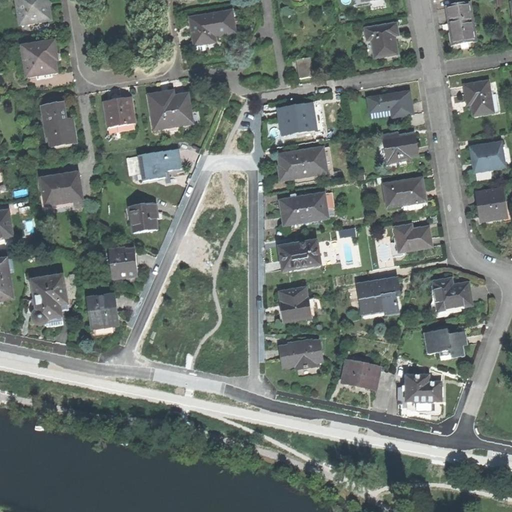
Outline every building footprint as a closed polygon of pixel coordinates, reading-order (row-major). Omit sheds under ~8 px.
[(15,0),(20,25),(49,21),(47,9),(49,8),(47,1),(47,0),(15,0)] [(469,5),(445,9),(449,35),(451,47),(475,43),(469,5)] [(230,13),(191,19),(193,31),(190,32),(191,40),(192,47),(213,44),(212,38),(233,35),(230,13)] [(395,25),(364,30),(366,42),(370,41),(373,60),(396,56),(394,43),(393,37),(397,37),(395,25)] [(27,77),(56,72),(55,61),(57,61),(56,53),(55,45),(23,49),(27,77)] [(297,80),(312,78),(309,59),(294,61),(297,80)] [(472,117),(492,114),(487,83),(463,86),(465,98),(466,107),(470,106),(472,117)] [(152,132),(191,126),(187,95),(173,97),(172,92),(163,93),(146,96),(152,132)] [(390,120),(412,117),(410,105),(409,94),(366,100),(368,116),(389,112),(390,120)] [(106,130),(134,126),(130,100),(118,101),(102,104),(106,130)] [(61,104),(40,107),(43,126),(48,125),(50,137),(48,137),(49,148),(74,144),(71,121),(64,122),(63,115),(61,104)] [(281,137),(314,131),(310,108),(295,110),(295,109),(277,112),(279,127),(281,137)] [(416,149),(414,136),(382,141),(386,166),(410,163),(409,160),(417,159),(416,149)] [(473,175),(504,170),(501,145),(469,149),(472,163),(473,175)] [(281,156),(312,152),(311,148),(280,153),(281,156)] [(322,150),(312,152),(281,156),(278,157),(280,168),(282,181),(326,174),(322,150)] [(141,184),(163,180),(162,173),(172,172),(180,170),(176,151),(137,157),(141,184)] [(77,174),(37,180),(42,209),(81,203),(78,179),(77,174)] [(423,193),(421,181),(381,187),(385,211),(425,205),(423,193)] [(480,225),(506,221),(502,190),(475,194),(477,209),(480,225)] [(331,194),(323,195),(326,211),(333,210),(331,194)] [(326,211),(323,195),(279,202),(281,216),(283,228),(327,220),(326,211)] [(132,236),(155,233),(155,227),(154,221),(156,221),(154,206),(128,210),(132,236)] [(0,240),(10,238),(6,212),(0,212),(0,240)] [(412,232),(411,227),(394,229),(397,245),(399,244),(400,254),(431,249),(430,238),(428,229),(412,232)] [(279,256),(280,261),(285,260),(287,272),(319,267),(315,243),(278,249),(279,256)] [(135,269),(133,253),(116,254),(116,251),(107,251),(110,280),(136,278),(135,269)] [(1,303),(11,302),(5,260),(0,260),(0,299),(1,300),(1,303)] [(55,320),(61,320),(58,303),(66,301),(61,276),(28,282),(32,312),(31,312),(29,315),(29,319),(29,323),(31,325),(34,328),(38,329),(42,328),(45,325),(47,322),(55,320)] [(395,280),(355,287),(360,317),(382,313),(383,318),(397,316),(393,294),(397,293),(396,286),(395,280)] [(451,281),(432,284),(437,315),(471,309),(467,285),(461,286),(452,288),(451,281)] [(283,324),(311,320),(308,300),(307,300),(305,290),(279,294),(281,304),(279,304),(280,310),(283,324)] [(89,331),(114,328),(113,320),(112,312),(114,312),(112,296),(85,300),(89,331)] [(447,332),(421,336),(425,358),(448,354),(449,362),(463,359),(461,349),(466,349),(464,341),(463,334),(448,337),(447,332)] [(294,373),(318,369),(316,360),(321,359),(318,342),(277,349),(279,360),(281,371),(294,368),(294,373)] [(361,388),(374,391),(379,370),(346,362),(341,385),(359,389),(359,387),(361,388)] [(406,377),(406,387),(406,403),(414,403),(414,404),(422,404),(432,404),(432,403),(441,404),(441,384),(429,384),(429,377),(406,377)] [(406,403),(406,387),(397,387),(397,403),(406,403)]
